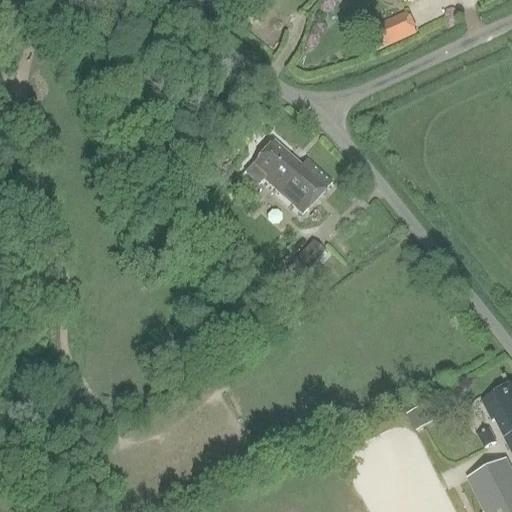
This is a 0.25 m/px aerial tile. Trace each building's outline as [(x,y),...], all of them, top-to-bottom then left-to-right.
[(368,30),(378,53),(417,35),(407,13),(368,30)] [(258,186),(264,180),(303,215),(331,183),(305,160),(299,167),(273,144),(253,166),(245,175),(258,186)] [(289,266),(303,279),(326,255),(312,242),(289,266)] [(511,453),(511,385),(482,400),(492,421),(495,419),(511,453)] [(425,407),(407,416),(414,428),(431,419),(425,407)] [(490,431),(478,437),(485,450),(497,444),(490,431)] [(468,481),(483,511),(511,511),(511,482),(502,464),(468,481)]
